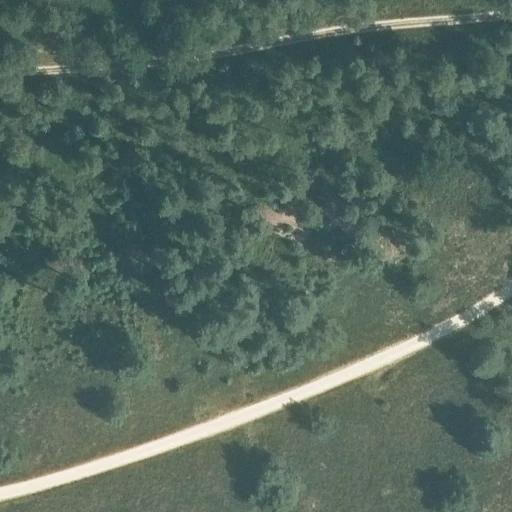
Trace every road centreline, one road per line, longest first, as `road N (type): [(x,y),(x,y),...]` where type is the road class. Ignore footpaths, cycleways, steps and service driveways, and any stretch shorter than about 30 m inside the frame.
road 1 (track): [(0,492),(108,463),(345,379),(511,289)]
road 2 (track): [(511,16),(0,75)]
